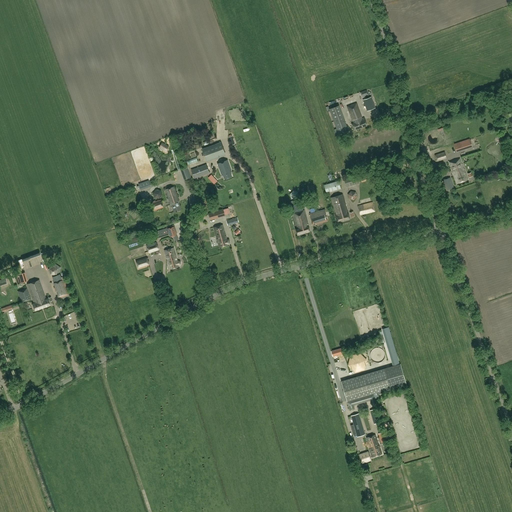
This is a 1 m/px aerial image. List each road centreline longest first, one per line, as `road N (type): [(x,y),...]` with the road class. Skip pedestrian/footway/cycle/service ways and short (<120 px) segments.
road 1 (unclassified): [(0,417),(239,284),(440,231)]
road 2 (unclassified): [(440,231),(372,0)]
road 3 (unclassified): [(511,425),(440,231)]
